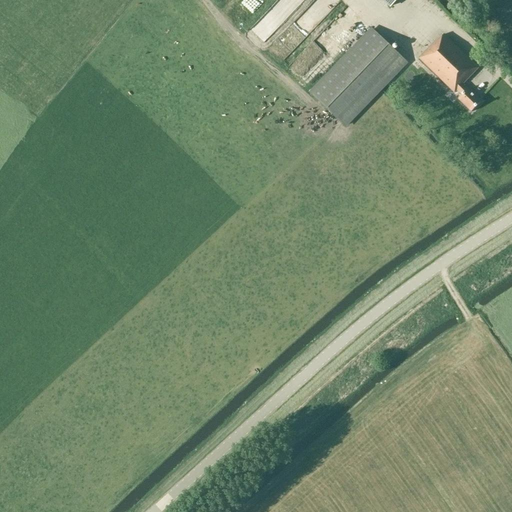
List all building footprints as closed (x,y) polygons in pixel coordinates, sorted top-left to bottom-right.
[(242,15),(247,11),(243,5),(238,9),(242,15)] [(355,40),(363,32),(360,28),(351,36),(355,40)] [(345,126),(381,88),(406,62),(372,30),(311,94),(345,126)] [(437,42),(436,41),(419,58),(454,93),(457,90),(462,95),(458,99),(471,112),(481,102),(468,89),(462,84),(478,68),(444,35),(437,42)] [(293,78),(308,60),(300,53),(285,71),(293,78)]
